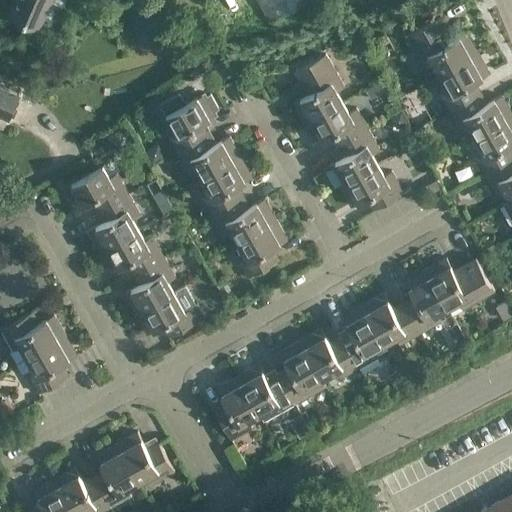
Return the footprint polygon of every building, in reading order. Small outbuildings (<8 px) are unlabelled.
[(15,0),(10,12),(42,26),(52,0),(53,0),(63,4),(64,0),(15,0)] [(258,0),(270,20),(305,0),(258,0)] [(452,39),(439,16),(409,34),(427,66),(435,61),(441,72),(478,51),(467,31),(452,39)] [(476,94),(481,91),(475,80),(490,72),(478,51),(441,72),(447,83),(439,88),(450,108),(476,94)] [(295,70),(308,93),(293,101),(305,122),(342,101),(336,90),(344,85),(326,52),(295,70)] [(0,122),(4,125),(10,111),(11,112),(22,87),(0,77),(0,122)] [(383,77),(375,81),(381,91),(389,86),(383,77)] [(481,91),(476,94),(450,108),(462,129),(470,124),(476,135),(511,114),(511,111),(502,93),(487,102),(481,91)] [(178,149),(208,132),(202,121),(217,113),(215,109),(219,107),(211,93),(207,95),(205,92),(186,102),(180,92),(161,103),(173,125),(166,129),(178,149)] [(331,134),(337,145),(368,127),(356,107),(348,112),(342,101),(305,122),(317,142),(331,134)] [(402,108),(389,115),(397,129),(409,122),(402,108)] [(511,156),(511,145),(510,143),(511,142),(511,114),(476,135),(482,146),(474,150),(486,171),(511,156)] [(337,145),(343,156),(329,164),(331,168),(328,170),(335,184),(339,182),(340,185),(377,164),(371,153),(380,148),(368,127),(337,145)] [(214,143),(208,132),(178,149),(189,170),(198,165),(204,176),(241,155),(229,134),(214,143)] [(157,143),(145,149),(152,162),(164,155),(157,143)] [(244,195),(238,184),(252,176),(241,155),(204,176),(210,187),(201,191),(213,212),(244,195)] [(511,156),(486,171),(497,192),(506,187),(511,198),(511,197),(511,156)] [(367,197),(373,208),(404,191),(392,170),(383,174),(377,164),(340,185),(352,205),(367,197)] [(102,165),(65,186),(77,207),(92,199),(98,209),(103,207),(129,192),(117,172),(109,176),(102,165)] [(104,220),(89,229),(101,249),(138,228),(132,218),(140,213),(129,192),(103,207),(98,209),(104,220)] [(250,205),(244,195),(213,212),(225,233),(233,228),(239,239),(276,218),(265,197),(250,205)] [(249,275),(280,258),(273,247),(288,238),(276,218),(239,239),(245,249),(237,254),(249,275)] [(138,228),(101,249),(112,270),(127,261),(133,272),(138,269),(164,255),(152,234),(144,239),(138,228)] [(139,283),(125,291),(136,312),(173,291),(185,284),(185,283),(173,290),(167,280),(176,275),(164,255),(138,269),(133,272),(139,283)] [(447,256),(426,268),(447,305),(458,299),(463,307),(495,289),(480,263),(478,258),(455,271),(447,256)] [(414,294),(403,300),(406,305),(421,331),(429,326),(441,319),(436,311),(447,305),(426,268),(406,279),(414,294)] [(173,291),(136,312),(148,332),(163,324),(167,321),(174,333),(200,318),(205,315),(198,302),(196,303),(185,284),(173,291)] [(384,291),(364,303),(384,340),(395,334),(400,342),(421,331),(406,305),(403,300),(392,306),(384,291)] [(511,309),(507,300),(497,305),(504,318),(511,313),(511,309)] [(351,329),(341,336),(343,340),(358,366),(378,355),(374,346),(384,340),(364,303),(343,315),(351,329)] [(33,310),(28,312),(2,327),(14,349),(10,351),(16,362),(66,333),(54,313),(39,321),(33,310)] [(322,327),(301,339),(322,376),(333,370),(337,378),(358,366),(343,340),(333,346),(330,342),(322,327)] [(69,374),(63,363),(77,354),(66,333),(16,362),(22,372),(26,370),(39,392),(69,374)] [(289,365),(278,371),(281,376),(295,402),(316,390),(327,384),(322,376),(301,339),(280,350),(289,365)] [(259,362),(238,374),(259,411),(270,405),(275,413),(295,402),(281,376),(278,371),(267,377),(259,362)] [(229,405),(217,412),(232,438),(253,425),(248,417),(259,411),(238,374),(218,386),(226,400),(229,405)] [(304,421),(294,427),(300,436),(309,431),(304,421)] [(117,442),(138,479),(149,473),(154,481),(175,469),(158,439),(146,445),(138,430),(117,442)] [(105,468),(94,474),(112,505),(132,493),(128,485),(138,479),(117,442),(97,454),(105,468)] [(94,474),(84,480),(75,466),(55,477),(74,511),(79,511),(86,508),(88,511),(99,511),(112,505),(94,474)] [(74,511),(55,477),(34,489),(42,504),(31,510),(31,511),(74,511)] [(511,511),(511,490),(473,511),(511,511)]
